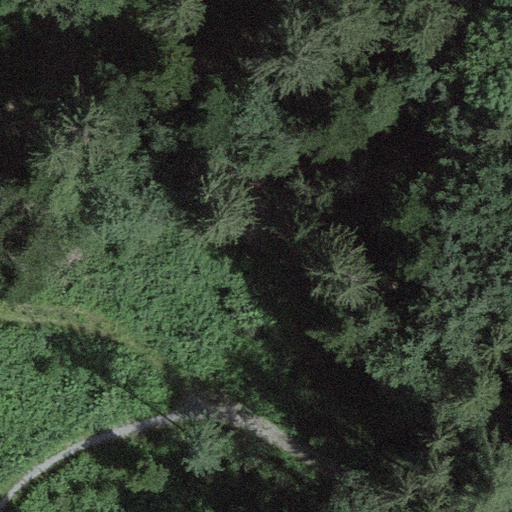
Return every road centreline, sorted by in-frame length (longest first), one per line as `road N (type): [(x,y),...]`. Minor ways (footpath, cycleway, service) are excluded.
road 1 (track): [(205,390),(352,476),(435,511)]
road 2 (track): [(205,390),(123,324),(0,310)]
